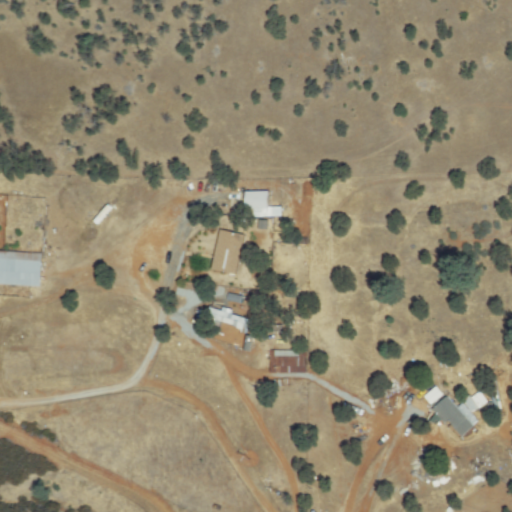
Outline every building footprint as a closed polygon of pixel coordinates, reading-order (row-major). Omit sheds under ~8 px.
[(173,182),(178,183),(172,203),(167,201),(173,182)] [(269,192),(269,207),(281,207),(281,217),(246,218),(246,192),(269,192)] [(107,205),(111,208),(96,225),(92,221),(107,205)] [(258,228),(259,221),(269,222),(268,229),(258,228)] [(220,228),(245,234),(236,275),(211,270),(220,228)] [(0,284),(0,250),(41,252),(39,286),(0,284)] [(208,306),(245,319),(241,330),(204,316),(208,306)] [(269,350),(304,350),(304,372),(269,372),(269,350)] [(479,391),(487,403),(478,408),(478,407),(471,412),(463,399),(469,395),(471,397),(479,391)] [(490,393),(497,392),(500,410),(493,411),(490,393)] [(448,397),(458,409),(462,405),(476,421),(471,425),(473,427),(461,438),(447,421),(443,424),(432,411),(448,397)]
